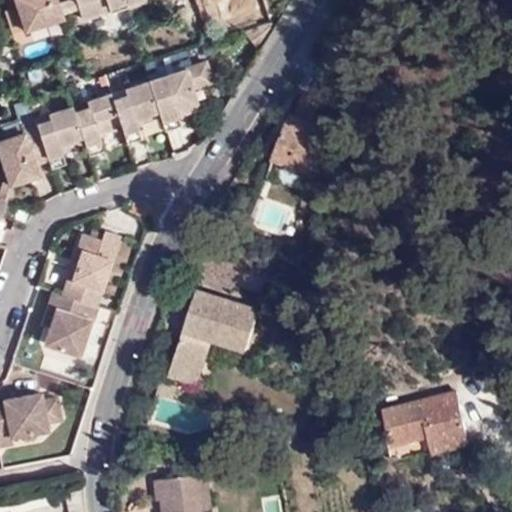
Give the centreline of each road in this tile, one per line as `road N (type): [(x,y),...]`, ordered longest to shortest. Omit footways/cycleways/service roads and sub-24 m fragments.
road 1 (residential): [(191,201),(152,275),(108,408),(99,445),(100,511)]
road 2 (residential): [(0,331),(51,216),(83,200),(152,186),(175,187),(191,201)]
road 3 (residential): [(308,0),(191,201)]
